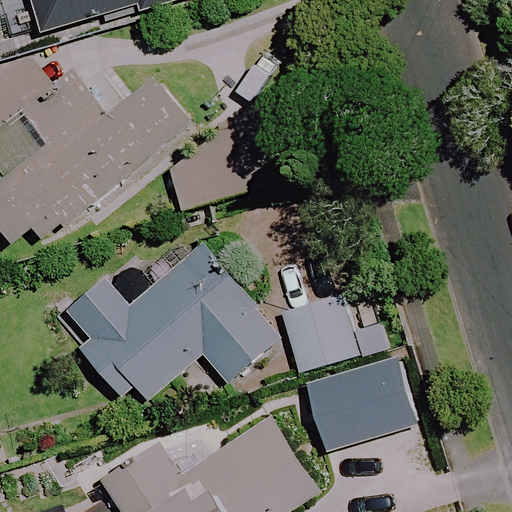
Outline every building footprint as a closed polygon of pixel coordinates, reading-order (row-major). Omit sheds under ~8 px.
[(16,0),(18,5),(32,0),(44,36),(153,1),(152,0),(16,0)] [(0,236),(10,249),(29,234),(39,246),(189,131),(137,64),(120,77),(102,54),(0,132),(0,175),(5,181),(0,185),(0,221),(1,223),(0,223),(0,236)] [(169,161),(186,214),(276,186),(254,116),(194,134),(200,152),(169,161)] [(281,343),(202,247),(129,306),(105,276),(53,318),(133,416),(204,359),(226,387),(281,343)] [(292,511),(318,496),(265,412),(223,439),(218,430),(168,462),(156,444),(96,482),(114,511),(292,511)]
